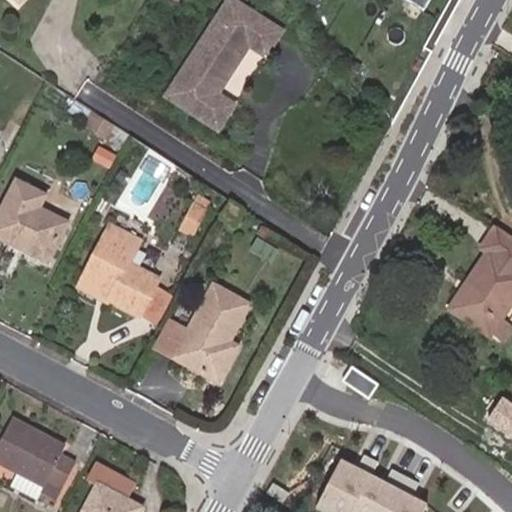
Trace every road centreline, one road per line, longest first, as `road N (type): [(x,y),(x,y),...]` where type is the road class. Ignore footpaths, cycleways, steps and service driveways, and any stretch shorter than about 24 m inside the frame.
road 1 (tertiary): [(232,479),(496,0)]
road 2 (residential): [(0,351),(232,479)]
